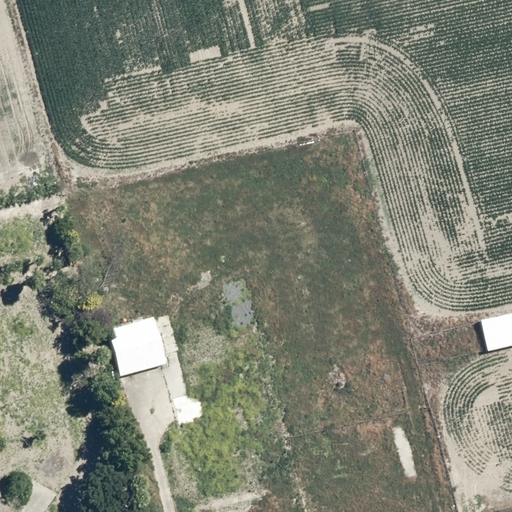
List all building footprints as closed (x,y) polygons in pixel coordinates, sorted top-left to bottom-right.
[(261,329),(244,274),(218,282),(224,304),(214,307),(225,340),(261,329)] [(511,344),(511,312),(475,320),(482,351),(511,344)] [(165,363),(153,317),(109,328),(122,375),(165,363)] [(269,378),(263,355),(228,363),(233,386),(269,378)] [(0,434),(75,424),(68,379),(14,386),(11,365),(0,366),(0,434)] [(230,422),(227,409),(211,412),(206,388),(171,395),(177,422),(168,423),(178,472),(186,470),(190,488),(210,484),(212,495),(248,488),(240,450),(247,448),(241,420),(230,422)]
